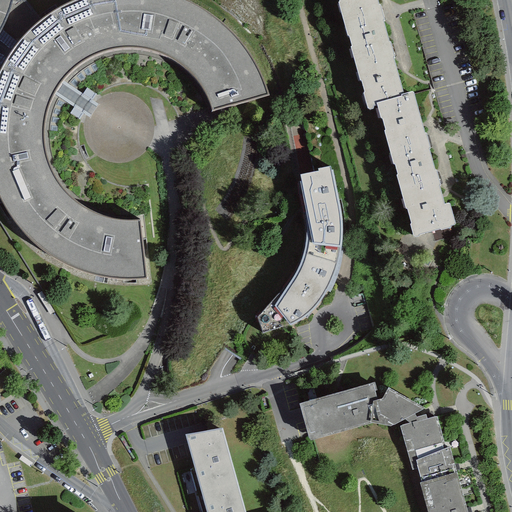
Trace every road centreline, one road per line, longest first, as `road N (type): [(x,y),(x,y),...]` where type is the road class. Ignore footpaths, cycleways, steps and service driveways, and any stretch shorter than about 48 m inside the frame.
road 1 (residential): [(0,301),(85,439)]
road 2 (residential): [(323,354),(172,403)]
